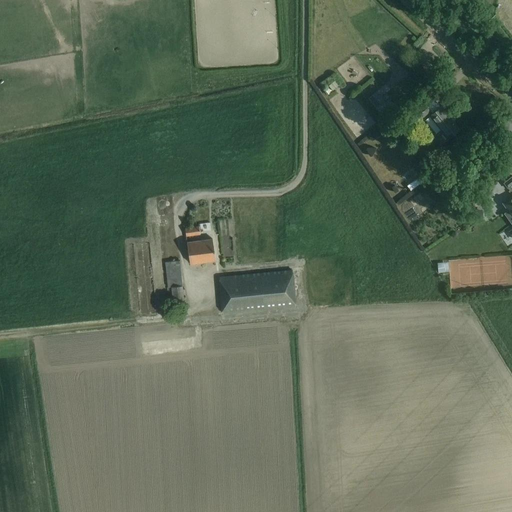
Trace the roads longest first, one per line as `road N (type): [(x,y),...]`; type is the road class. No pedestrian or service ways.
road 1 (track): [(0,339),(195,322),(179,255)]
road 2 (unclassified): [(511,96),(406,0)]
